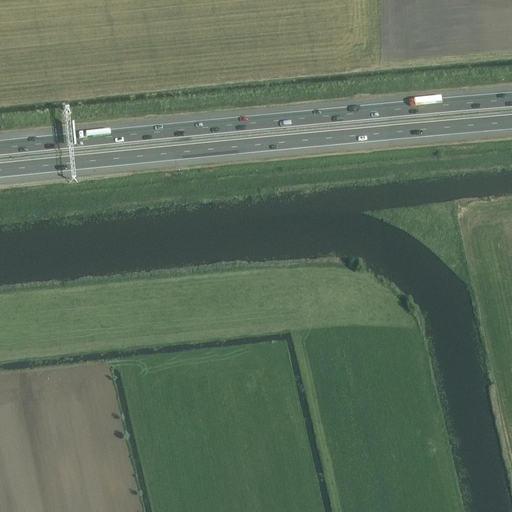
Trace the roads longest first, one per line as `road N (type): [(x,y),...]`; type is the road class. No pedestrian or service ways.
road 1 (motorway): [(511,99),(0,147)]
road 2 (motorway): [(0,169),(511,122)]
